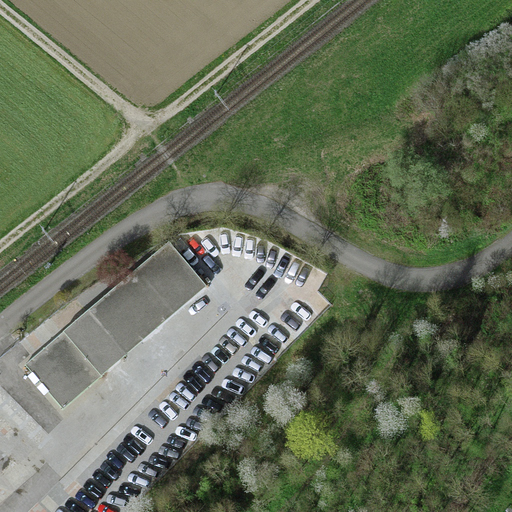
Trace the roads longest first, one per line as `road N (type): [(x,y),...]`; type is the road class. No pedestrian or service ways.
road 1 (residential): [(0,332),(169,204),(239,201),(404,277),(468,271),(511,242)]
road 2 (track): [(147,128),(296,0)]
road 3 (track): [(0,8),(147,128)]
road 4 (track): [(0,243),(147,128)]
